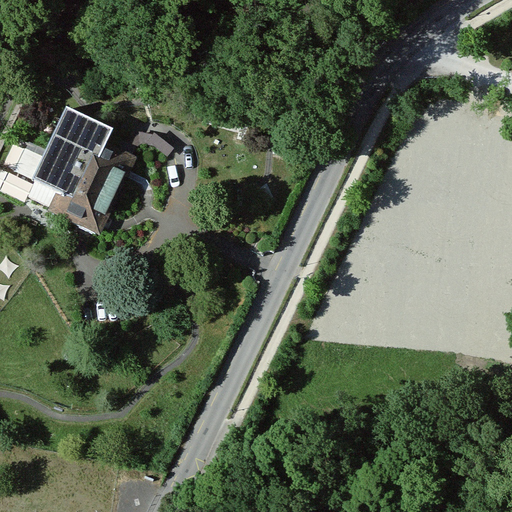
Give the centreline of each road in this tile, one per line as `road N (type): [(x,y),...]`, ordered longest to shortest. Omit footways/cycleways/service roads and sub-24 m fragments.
road 1 (tertiary): [(169,511),(376,80),(415,37),(469,0)]
road 2 (track): [(376,80),(100,0)]
road 3 (track): [(320,511),(511,442)]
